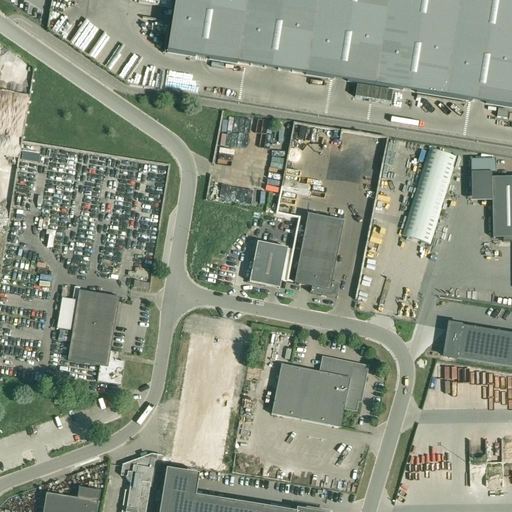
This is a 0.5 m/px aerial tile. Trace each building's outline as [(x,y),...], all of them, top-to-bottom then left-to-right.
[(511,0),(175,0),(167,53),(511,108),(511,0)] [(392,92),(357,86),(355,98),(390,103),(392,92)] [(508,111),(498,109),(497,117),(507,119),(508,111)] [(457,158),(428,149),(401,236),(430,245),(457,158)] [(470,160),(471,172),(495,172),(495,159),(470,160)] [(511,177),(491,178),(492,238),(503,238),(503,243),(511,242),(511,177)] [(308,215),(294,284),(312,288),(310,294),(337,299),(340,285),(332,283),(344,222),(308,215)] [(249,283),(279,289),(287,249),(257,243),(249,283)] [(149,283),(139,282),(138,289),(148,291),(149,283)] [(109,360),(119,298),(79,291),(78,301),(62,299),(57,329),(73,332),(68,361),(100,366),(97,382),(121,386),(125,362),(109,360)] [(511,334),(462,326),(449,324),(444,357),(511,367),(511,334)] [(281,365),(271,415),(341,429),(344,409),(356,411),(358,402),(361,402),(367,368),(323,359),(320,373),(281,365)] [(145,511),(150,487),(152,488),(157,456),(152,455),(122,465),(121,476),(126,477),(130,484),(129,491),(125,491),(121,511),(145,511)] [(77,499),(46,494),(43,511),(97,511),(101,492),(91,491),(91,492),(79,490),(80,488),(79,488),(77,499)] [(315,511),(297,509),(296,511),(293,511),(163,491),(159,511),(315,511)]
